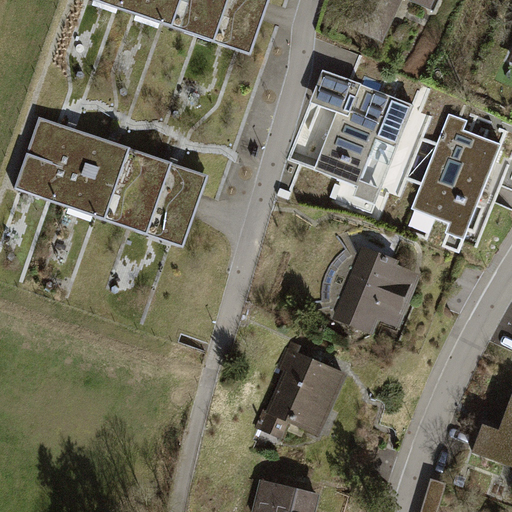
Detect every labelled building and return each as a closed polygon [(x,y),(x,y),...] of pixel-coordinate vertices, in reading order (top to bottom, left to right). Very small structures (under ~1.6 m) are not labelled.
[(105,0),(154,17),(159,0),(105,0)] [(159,0),(154,17),(205,34),(217,0),(159,0)] [(217,0),(205,34),(252,51),(270,0),(217,0)] [(399,0),(442,18),(449,0),(399,0)] [(349,119),(337,114),(314,171),(379,196),(415,107),(362,86),(349,119)] [(71,129),(42,119),(19,188),(88,211),(111,143),(108,142),(71,129)] [(502,146),(445,124),(411,210),(468,232),(502,146)] [(163,160),(111,143),(88,211),(139,229),(163,160)] [(173,164),(163,160),(139,229),(186,245),(210,177),(173,164)] [(338,309),(334,318),(372,332),(378,318),(399,326),(420,273),(398,264),(399,261),(362,246),(359,253),(356,252),(346,232),(338,237),(346,250),(337,257),(330,267),(324,283),(323,292),(322,301),(310,303),(311,311),(331,307),(338,309)] [(323,436),(346,375),(297,356),(301,346),(287,341),(254,430),(285,441),(291,424),(323,436)] [(511,431),(510,437),(492,431),(481,462),(511,472),(511,431)] [(320,511),(325,487),(272,478),(266,511),(320,511)]
